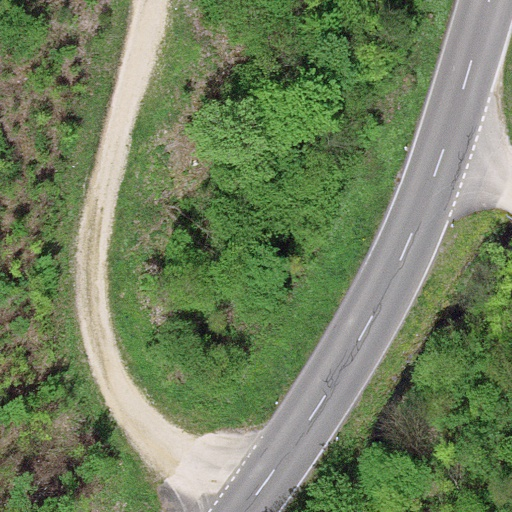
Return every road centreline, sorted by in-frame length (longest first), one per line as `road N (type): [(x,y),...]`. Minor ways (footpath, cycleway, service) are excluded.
road 1 (track): [(245,510),(162,441),(119,385),(96,292),(103,185),(156,0)]
road 2 (tertiary): [(244,511),(385,292),(444,146),(488,0)]
